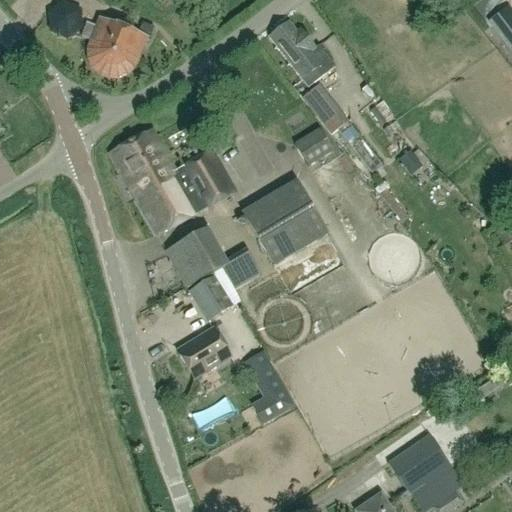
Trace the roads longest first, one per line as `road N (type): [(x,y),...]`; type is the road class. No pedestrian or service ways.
road 1 (unclassified): [(183,511),(77,147)]
road 2 (unclassified): [(120,107),(282,0)]
